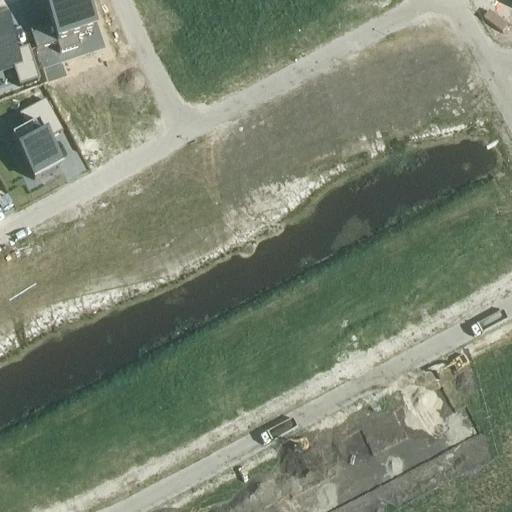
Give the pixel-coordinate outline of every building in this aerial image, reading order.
[(94,33),(83,0),(80,0),(45,12),(50,28),(29,35),(35,53),(56,46),(59,56),(79,49),(76,39),(94,33)] [(335,0),(337,3),(328,7),(334,19),(354,9),(349,0),(335,0)] [(195,42),(177,52),(198,94),(235,75),(227,58),(218,62),(206,38),(217,32),(210,20),(189,30),(195,42)] [(5,25),(0,26),(0,74),(12,70),(19,90),(39,83),(28,50),(15,54),(5,25)] [(82,106),(66,115),(80,142),(92,135),(99,147),(112,139),(113,141),(128,133),(127,131),(141,124),(126,96),(88,117),(82,106)] [(26,132),(11,141),(34,183),(60,168),(46,143),(62,135),(45,103),(18,117),(26,132)] [(440,393),(419,404),(441,445),(462,434),(466,441),(476,436),(465,414),(454,420),(440,393)] [(419,404),(398,415),(412,442),(401,448),(412,469),(423,463),(419,456),(441,445),(419,404)] [(359,436),(337,447),(359,488),(380,477),(384,484),(395,478),(384,457),(373,463),(359,436)] [(337,447),(316,458),(331,485),(320,491),(331,511),(342,506),(338,499),(359,488),(337,447)] [(277,478),(256,490),(267,511),(308,511),(302,500),(292,506),(277,478)] [(267,511),(256,490),(235,501),(240,511),(267,511)]
